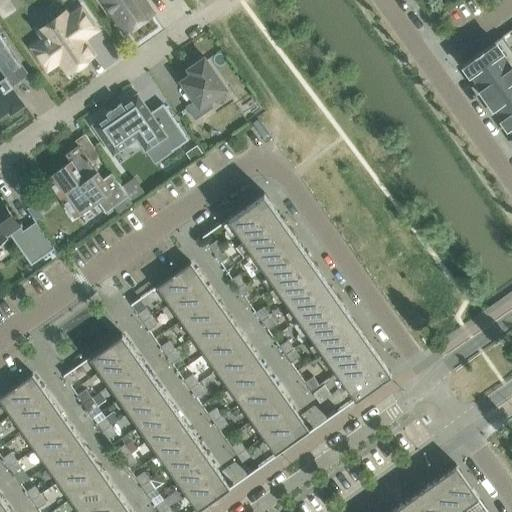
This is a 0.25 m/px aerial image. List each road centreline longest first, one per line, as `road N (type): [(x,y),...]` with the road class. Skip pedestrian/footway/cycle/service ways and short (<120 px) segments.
road 1 (residential): [(439,377),(404,345),(267,153),(0,340)]
road 2 (residential): [(0,157),(201,20)]
road 3 (tertiary): [(439,377),(255,511)]
road 4 (tertiary): [(336,511),(465,422)]
road 5 (unknown): [(392,326),(405,275),(397,242),(366,196)]
road 6 (residential): [(511,177),(429,61)]
